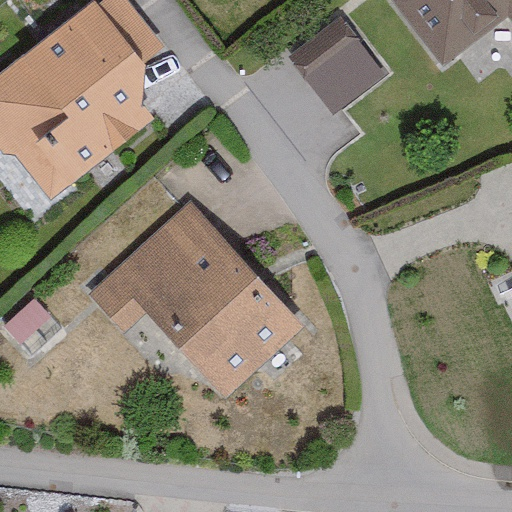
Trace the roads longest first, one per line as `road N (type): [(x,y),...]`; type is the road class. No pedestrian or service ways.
road 1 (residential): [(405,499),(381,376),(339,239),(246,103),(150,0)]
road 2 (residential): [(0,456),(26,466),(405,499)]
